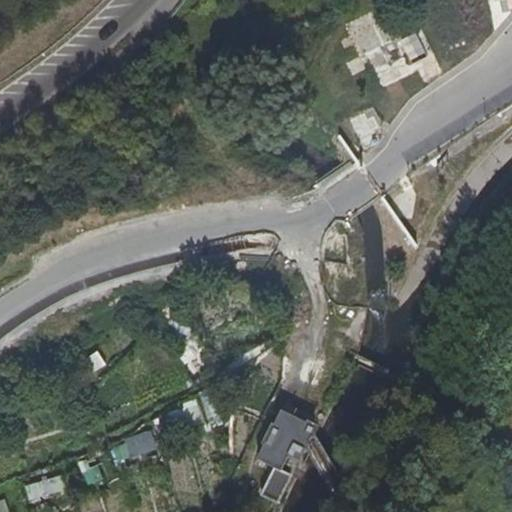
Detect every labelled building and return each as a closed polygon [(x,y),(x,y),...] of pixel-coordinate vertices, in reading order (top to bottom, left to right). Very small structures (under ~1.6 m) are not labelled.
[(451,0),(456,22),(491,14),(488,0),(494,0),(495,2),(506,0),(451,0)] [(390,66),(382,49),(368,56),(384,87),(412,73),(405,59),(390,66)] [(333,248),(354,229),(345,219),(324,238),(333,248)] [(341,285),(354,284),(352,254),(339,255),(341,285)] [(90,372),(104,366),(98,350),(83,356),(90,372)] [(195,401),(168,410),(176,432),(203,423),(195,401)] [(269,467),(258,496),(279,504),(312,423),(273,408),(252,460),(269,467)] [(151,430),(109,446),(115,464),(158,448),(151,430)] [(61,476),(23,485),(27,501),(65,491),(61,476)] [(187,483),(174,487),(181,510),(194,506),(187,483)]
